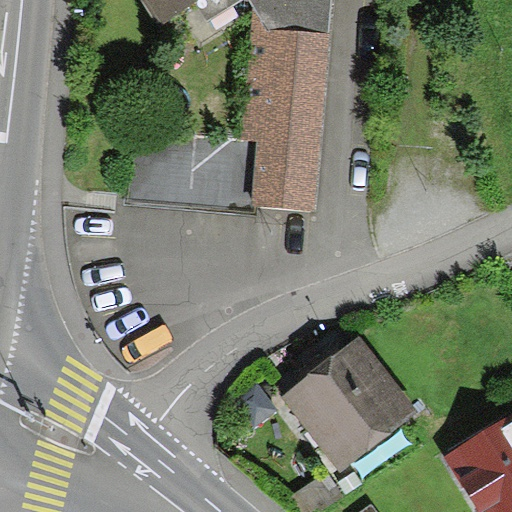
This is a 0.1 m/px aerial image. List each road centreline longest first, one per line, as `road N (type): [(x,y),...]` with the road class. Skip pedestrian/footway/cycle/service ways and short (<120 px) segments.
road 1 (residential): [(511,224),(222,357),(114,473)]
road 2 (track): [(399,278),(403,174),(427,0)]
road 3 (tertiary): [(114,473),(0,400)]
